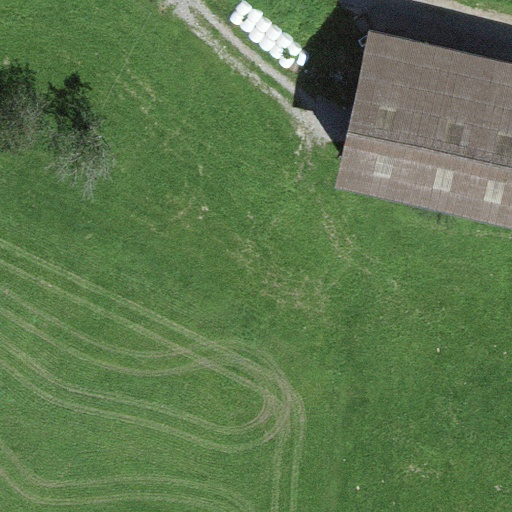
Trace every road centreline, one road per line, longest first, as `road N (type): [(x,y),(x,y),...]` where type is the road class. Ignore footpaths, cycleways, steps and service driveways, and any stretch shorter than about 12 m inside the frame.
road 1 (track): [(380,0),(511,31)]
road 2 (track): [(200,0),(299,90)]
